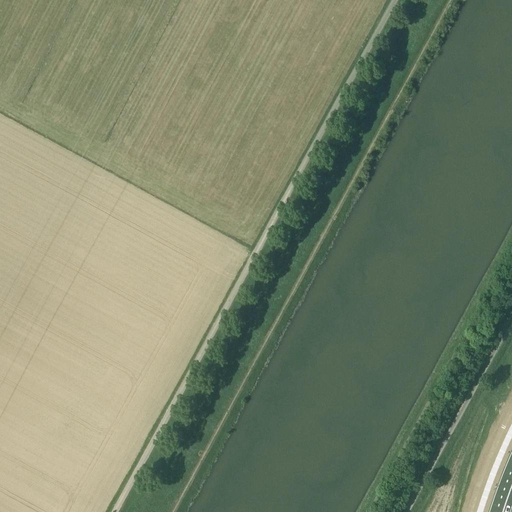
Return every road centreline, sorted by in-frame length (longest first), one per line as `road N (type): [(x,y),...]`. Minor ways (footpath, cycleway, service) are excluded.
road 1 (unclassified): [(116,511),(396,0)]
road 2 (unclassified): [(511,321),(406,511)]
